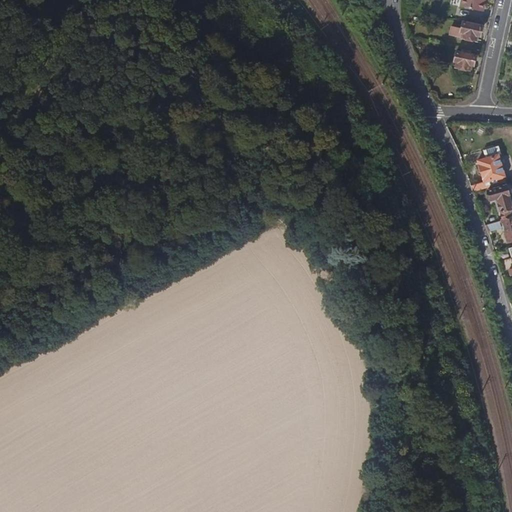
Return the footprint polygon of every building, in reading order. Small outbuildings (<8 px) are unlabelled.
[(482,10),(484,0),(461,0),(460,6),(482,10)] [(434,20),(436,10),(424,7),(422,20),(434,20)] [(479,36),(481,27),(463,22),(461,29),(452,26),(450,34),(476,41),(477,35),(479,36)] [(473,66),(475,56),(457,52),(455,61),(457,62),(456,67),(469,70),(470,65),(473,66)] [(501,154),(498,146),(484,150),(486,158),(479,160),(484,181),(470,185),(473,192),(505,183),(503,176),(504,175),(498,155),(501,154)] [(511,204),(511,205),(505,185),(487,190),(490,200),(496,198),(502,220),(511,217),(511,204)] [(507,241),(511,239),(511,217),(502,220),(502,221),(507,241)] [(498,229),(499,226),(498,222),(485,226),(487,233),(498,229)]
